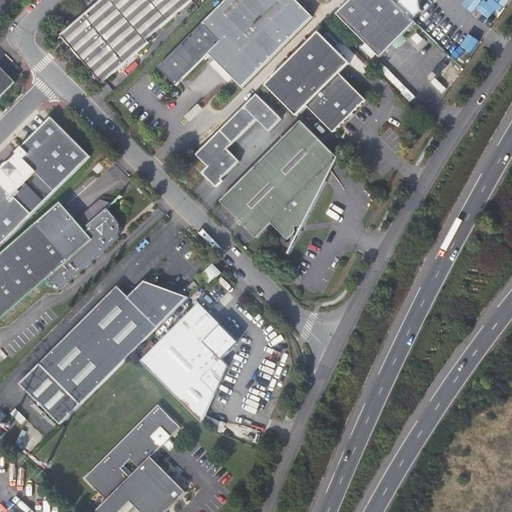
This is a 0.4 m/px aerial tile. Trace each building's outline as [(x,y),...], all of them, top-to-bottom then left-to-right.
[(148,40),(194,0),(193,0),(105,0),(63,37),(105,85),(151,44),(148,40)] [(314,19),(295,0),(229,0),(160,69),(177,87),(209,56),(243,89),(314,19)] [(380,58),(416,23),(414,21),(393,0),(352,0),(338,15),(380,58)] [(423,11),(425,0),(393,0),(414,21),(423,11)] [(351,64),(320,32),(266,85),(298,117),(308,107),(335,133),(367,102),(340,75),(351,64)] [(422,32),(411,37),(415,47),(426,43),(422,32)] [(0,98),(13,86),(12,77),(7,77),(4,73),(6,71),(0,65),(0,98)] [(257,94),(194,156),(207,168),(201,174),(220,194),(289,126),(257,94)] [(0,245),(92,157),(54,118),(0,170),(0,245)] [(295,247),(343,163),(302,122),(220,202),(257,239),(272,224),(295,247)] [(103,168),(98,164),(93,171),(97,175),(103,168)] [(76,220),(61,203),(0,254),(0,318),(2,321),(47,281),(58,293),(113,244),(116,241),(117,239),(118,236),(119,234),(119,233),(119,230),(119,227),(118,225),(117,223),(115,218),(111,213),(107,210),(112,206),(97,200),(76,220)] [(219,275),(211,267),(203,275),(210,283),(219,275)] [(200,284),(196,279),(188,287),(192,291),(200,284)] [(98,306),(19,385),(60,425),(74,412),(132,354),(189,298),(143,282),(128,297),(117,287),(98,306)] [(142,363),(202,424),(226,365),(222,361),(234,347),(234,339),(198,303),(142,363)] [(13,347),(6,341),(1,346),(8,353),(13,347)] [(151,457),(163,445),(168,440),(180,427),(157,404),(84,478),(106,501),(96,511),(97,511),(165,511),(186,492),(151,457)] [(26,421),(15,410),(10,415),(21,426),(26,421)] [(101,436),(95,429),(90,434),(96,441),(101,436)] [(168,440),(163,445),(169,451),(174,445),(168,440)]
